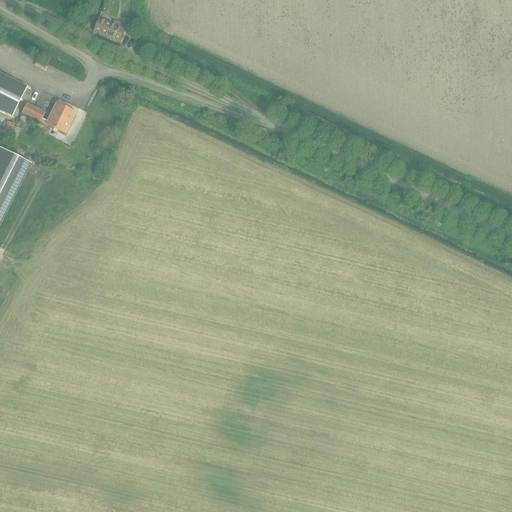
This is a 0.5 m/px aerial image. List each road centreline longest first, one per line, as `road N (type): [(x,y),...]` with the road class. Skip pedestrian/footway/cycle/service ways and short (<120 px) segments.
road 1 (unclassified): [(273,124),(100,66),(0,8)]
road 2 (unclassified): [(273,124),(8,0)]
road 3 (unclassified): [(511,238),(273,124)]
